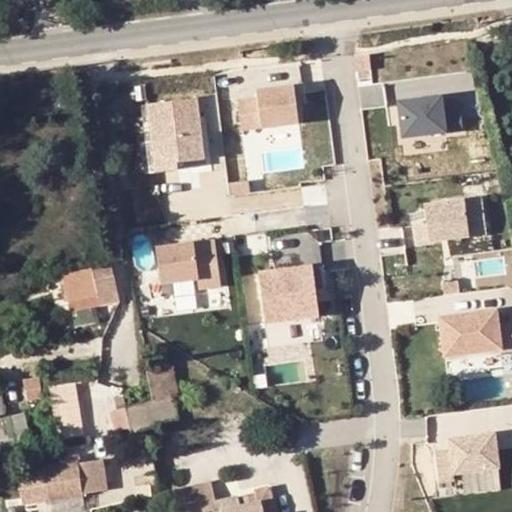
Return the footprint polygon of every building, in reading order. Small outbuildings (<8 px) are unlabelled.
[(299,123),(294,87),(257,91),(258,99),(238,101),(242,130),(299,123)] [(443,96),(398,102),(403,138),(464,130),(462,114),(445,116),(443,96)] [(147,166),(210,163),(206,97),(144,100),(147,166)] [(482,198),(425,206),(427,223),(416,225),(418,243),(487,234),(482,198)] [(215,240),(157,248),(162,284),(198,279),(199,289),(221,286),(215,240)] [(80,307),(119,299),(111,262),(72,270),(80,307)] [(313,266),(260,273),(266,323),(319,316),(313,266)] [(511,350),(511,322),(498,325),(496,311),(441,319),(445,356),(500,349),(501,352),(511,350)] [(500,349),(445,356),(447,367),(502,360),(501,352),(500,349)] [(153,400),(142,404),(147,428),(179,417),(164,366),(152,369),(159,399),(153,400)] [(159,399),(152,369),(144,372),(153,400),(159,399)] [(147,428),(142,404),(142,401),(126,406),(133,432),(147,428)] [(111,411),(119,437),(133,432),(126,406),(111,411)] [(145,434),(148,433),(147,428),(133,432),(135,437),(145,434)] [(494,434),(449,440),(451,450),(436,452),(440,482),(455,480),(454,474),(499,468),(494,434)] [(91,460),(96,489),(107,487),(103,458),(91,460)] [(78,462),(83,491),(96,489),(91,460),(78,462)] [(83,491),(78,462),(44,467),(49,497),(83,491)] [(120,477),(122,487),(141,483),(138,473),(120,477)] [(146,485),(156,483),(154,475),(144,477),(146,485)] [(275,511),(270,491),(259,493),(261,500),(240,505),(237,495),(202,503),(200,490),(180,494),(183,511),(275,511)]
